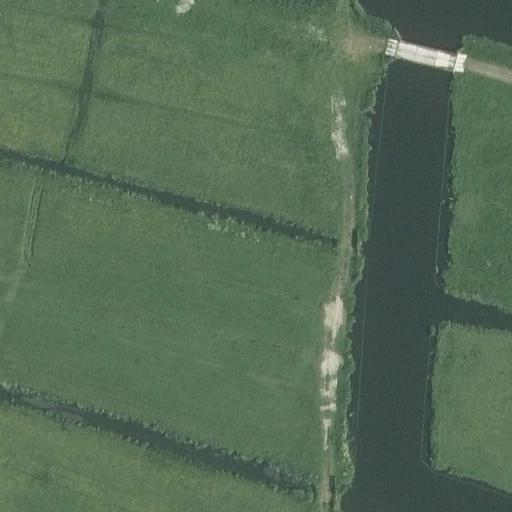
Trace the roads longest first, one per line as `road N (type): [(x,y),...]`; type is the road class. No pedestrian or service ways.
road 1 (track): [(326,511),(334,300),(374,46)]
road 2 (track): [(511,77),(388,45)]
